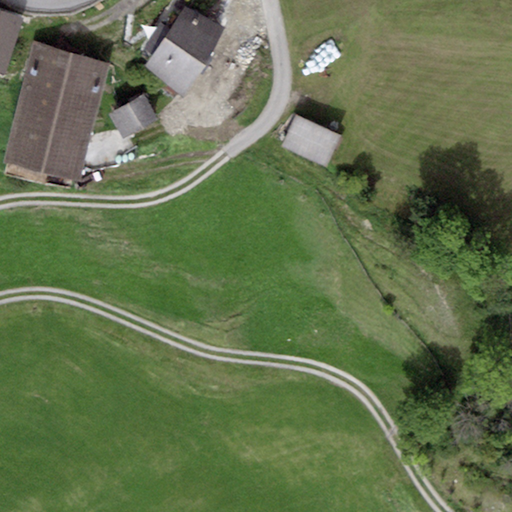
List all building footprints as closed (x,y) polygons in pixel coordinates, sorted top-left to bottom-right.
[(225,29),(184,7),(169,29),(160,23),(144,49),(152,55),(146,64),(184,96),(225,29)] [(22,18),(0,10),(0,74),(1,75),(22,18)] [(109,64),(36,42),(4,163),(79,180),(82,168),(133,160),(122,139),(117,128),(92,134),(109,64)] [(109,112),(117,128),(122,139),(157,123),(144,96),(109,112)] [(341,135),(294,116),(281,147),(328,166),(341,135)]
